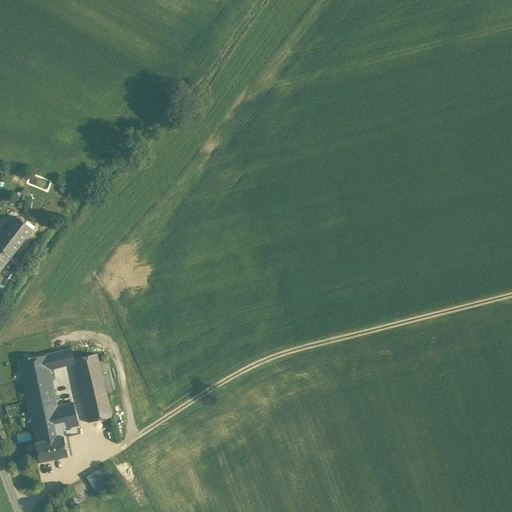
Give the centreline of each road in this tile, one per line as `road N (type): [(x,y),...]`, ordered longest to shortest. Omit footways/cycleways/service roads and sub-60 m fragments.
road 1 (track): [(121,443),(244,368),(511,292)]
road 2 (unclassified): [(19,509),(121,443)]
